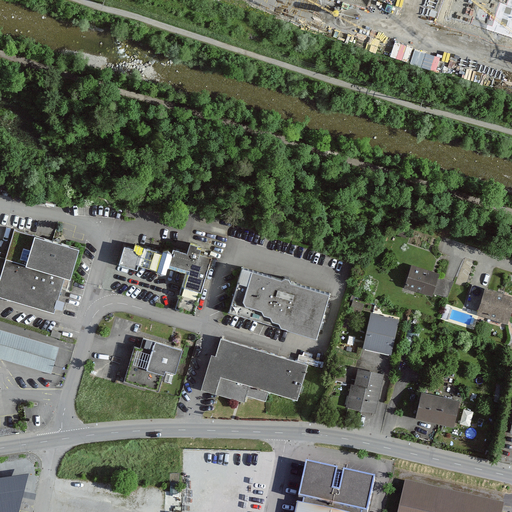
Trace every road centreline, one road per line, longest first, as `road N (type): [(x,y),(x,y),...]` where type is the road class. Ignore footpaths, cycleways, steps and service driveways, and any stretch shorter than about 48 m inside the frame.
road 1 (tertiary): [(511,476),(290,430),(56,438)]
road 2 (residential): [(56,438),(101,306),(122,302),(203,326)]
road 3 (track): [(511,501),(398,475),(391,511)]
